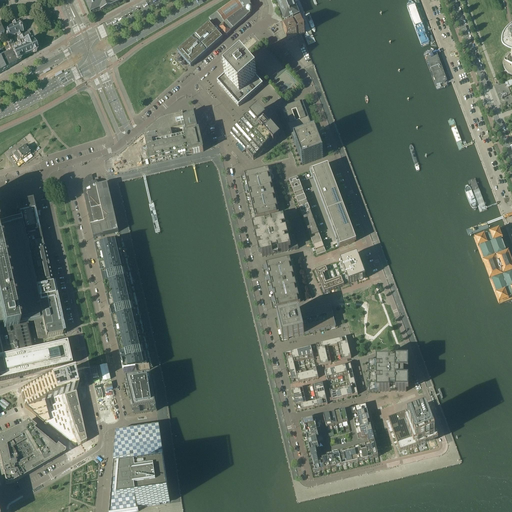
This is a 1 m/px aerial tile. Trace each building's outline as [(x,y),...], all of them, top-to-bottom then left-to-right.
[(84,0),(91,14),(100,10),(101,11),(104,10),(110,7),(113,6),(120,3),(119,2),(122,0),(84,0)] [(225,37),(240,23),(250,14),(250,13),(251,12),(252,10),(251,8),(251,7),(247,0),(234,0),(217,12),(209,18),(212,22),(209,24),(177,52),(191,67),(223,39),(222,38),(225,36),(225,37)] [(298,16),(291,0),(276,0),(285,21),(290,19),(292,18),(298,16)] [(23,32),(22,30),(24,29),(25,30),(25,29),(26,27),(25,27),(25,25),(25,24),(24,24),(22,23),(20,24),(19,22),(18,23),(19,23),(17,24),(16,22),(17,21),(16,21),(12,23),(12,24),(12,23),(13,25),(10,26),(10,27),(7,28),(7,27),(7,28),(4,29),(3,27),(0,28),(3,35),(6,41),(8,40),(8,39),(11,38),(11,37),(14,36),(14,37),(14,36),(16,35),(16,36),(17,35),(18,37),(24,35),(24,36),(25,36),(26,38),(25,38),(26,41),(31,39),(28,32),(24,34),(23,32)] [(295,24),(293,25),(283,28),(287,40),(297,36),(299,35),(305,33),(300,22),(295,24)] [(26,41),(25,38),(26,38),(25,36),(24,36),(24,35),(18,37),(17,38),(17,39),(17,40),(18,41),(18,42),(19,42),(20,42),(20,44),(12,47),(11,46),(12,45),(13,43),(12,41),(10,40),(8,40),(6,41),(9,47),(11,51),(12,53),(16,63),(21,61),(20,59),(23,57),(24,58),(24,57),(28,55),(28,56),(28,55),(32,54),(33,54),(32,53),(36,52),(37,52),(33,43),(33,42),(33,40),(32,40),(31,39),(26,41)] [(429,71),(440,67),(435,52),(434,50),(423,54),(429,71)] [(16,63),(12,53),(5,56),(10,68),(17,63),(16,63)] [(501,63),(500,66),(499,70),(499,74),(500,75),(501,77),(503,78),(507,80),(510,82),(511,81),(511,53),(511,54),(508,56),(504,60),(501,63)] [(0,58),(0,59),(5,70),(10,68),(5,56),(0,58)] [(235,104),(236,104),(238,107),(263,86),(256,78),(241,61),(227,74),(224,77),(217,82),(217,83),(235,104)] [(437,90),(448,86),(446,83),(440,67),(429,71),(437,90)] [(281,110),(294,144),(302,166),(323,158),(315,136),(308,119),(302,102),(281,110)] [(280,139),(264,121),(266,120),(258,111),(256,112),(231,135),(239,144),(235,147),(242,154),(245,151),(253,160),(272,144),(273,145),(280,139)] [(199,132),(195,118),(194,118),(193,116),(183,118),(183,117),(182,118),(182,116),(167,119),(165,120),(162,121),(161,122),(159,123),(157,125),(144,136),(146,145),(152,144),(173,139),(171,132),(185,129),(187,135),(199,132)] [(199,132),(187,135),(185,136),(186,140),(153,148),(152,144),(146,145),(147,149),(151,164),(203,152),(199,132)] [(29,141),(34,148),(39,145),(33,138),(29,141)] [(29,153),(26,149),(25,147),(24,147),(23,145),(16,151),(17,152),(12,155),(17,161),(21,158),(22,159),(29,153)] [(356,242),(328,166),(326,167),(311,172),(312,177),(318,175),(325,194),(321,195),(323,201),(327,200),(342,241),(337,243),(339,248),(356,242)] [(272,169),(244,175),(240,176),(251,220),(282,212),(272,169)] [(118,232),(112,203),(107,184),(100,186),(98,181),(93,182),(92,175),(91,176),(90,176),(89,176),(88,177),(87,177),(86,178),(86,179),(85,179),(84,180),(84,181),(83,182),(83,183),(82,184),(82,186),(82,187),(82,188),(82,189),(82,190),(93,238),(118,232)] [(299,183),(297,177),(289,181),(291,186),(299,183)] [(301,188),(299,183),(291,186),(293,191),(301,188)] [(303,193),(301,188),(293,191),(295,196),(303,193)] [(306,202),(305,197),(296,200),(298,205),(306,202)] [(19,220),(0,224),(0,245),(4,262),(4,264),(5,268),(6,273),(6,275),(7,278),(16,319),(18,326),(16,326),(3,329),(0,329),(0,343),(3,357),(33,351),(27,324),(33,323),(37,340),(45,338),(46,338),(49,338),(54,336),(60,335),(61,335),(63,334),(64,334),(64,333),(62,324),(53,282),(51,283),(32,201),(23,203),(19,204),(16,204),(19,220)] [(308,207),(306,202),(298,205),(300,210),(308,207)] [(313,221),(312,216),(303,219),(305,224),(313,221)] [(298,249),(291,218),(254,227),(262,258),(298,249)] [(315,226),(313,221),(305,224),(307,229),(315,226)] [(511,299),(511,263),(511,262),(499,229),(474,238),(499,305),(511,299)] [(321,240),(319,235),(310,239),(312,243),(321,240)] [(150,370),(121,243),(96,248),(111,313),(110,313),(112,321),(122,360),(121,360),(125,373),(150,370)] [(0,329),(3,329),(16,326),(18,326),(16,319),(7,278),(6,275),(6,273),(5,268),(4,264),(4,262),(0,245),(0,329)] [(357,256),(315,272),(325,293),(366,278),(357,256)] [(293,258),(266,265),(262,266),(272,309),(293,304),(304,302),(293,258)] [(336,328),(330,306),(296,315),(277,319),(282,341),(320,332),(336,328)] [(358,395),(350,365),(352,365),(351,361),(347,363),(346,360),(351,359),(346,338),(316,345),(317,350),(315,350),(315,348),(285,355),(292,385),(290,385),(291,388),(296,387),(296,390),(292,391),(297,412),(327,405),(326,400),(327,400),(328,402),(330,402),(358,395)] [(0,358),(0,381),(17,378),(19,378),(24,376),(71,366),(66,344),(48,348),(40,349),(33,351),(3,357),(0,358)] [(404,380),(404,373),(406,373),(406,360),(395,361),(395,362),(392,362),(389,362),(389,361),(368,361),(368,392),(389,392),(389,391),(395,391),(395,392),(406,392),(406,380),(404,380)] [(27,391),(22,393),(26,407),(45,422),(47,425),(62,437),(74,446),(77,445),(78,446),(86,442),(83,431),(72,379),(72,377),(68,379),(60,381),(27,391)] [(157,411),(153,391),(152,380),(127,384),(134,415),(157,411)] [(0,400),(0,405),(6,409),(9,404),(1,399),(0,400)] [(427,405),(393,418),(405,450),(421,444),(422,447),(443,439),(433,413),(431,414),(427,405)] [(365,406),(350,409),(352,415),(357,414),(367,411),(365,406)] [(345,411),(339,412),(342,424),(347,422),(345,411)] [(339,412),(334,413),(337,425),(342,424),(339,412)] [(334,413),(329,415),(331,426),(337,425),(334,413)] [(329,415),(323,416),(326,428),(331,426),(329,415)] [(302,421),(304,426),(319,423),(317,417),(302,421)] [(24,424),(23,425),(21,426),(18,428),(16,429),(11,432),(8,433),(5,434),(3,435),(0,437),(0,436),(0,461),(3,475),(4,480),(5,484),(7,485),(10,484),(12,484),(13,484),(16,482),(15,482),(63,454),(63,455),(66,453),(28,421),(28,422),(27,421),(24,424)] [(320,428),(319,423),(304,426),(305,431),(320,428)] [(356,429),(355,429),(357,435),(360,434),(372,431),(370,426),(360,428),(356,429)] [(111,488),(109,511),(137,511),(138,511),(138,508),(160,505),(170,504),(165,468),(161,442),(159,427),(137,430),(116,433),(113,463),(112,482),(111,488)] [(321,433),(320,428),(305,431),(306,436),(321,433)] [(322,437),(321,433),(306,436),(307,441),(322,437)] [(323,443),(322,437),(307,441),(308,446),(323,443)] [(367,438),(368,444),(369,444),(373,459),(378,458),(373,437),(367,438)] [(325,448),(323,443),(308,446),(310,452),(315,450),(315,451),(325,448)] [(369,444),(368,444),(365,445),(368,460),(373,459),(369,444)] [(368,460),(365,445),(359,446),(363,461),(368,460)] [(363,461),(359,446),(354,447),(357,462),(363,461)] [(357,462),(354,447),(348,449),(352,464),(357,462)] [(352,464),(348,449),(343,450),(346,465),(352,464)] [(317,456),(315,451),(315,450),(310,452),(315,473),(320,471),(317,462),(316,457),(317,457),(317,456)] [(346,465),(343,450),(337,451),(341,466),(346,465)] [(341,466),(337,451),(332,453),(335,468),(341,466)] [(335,468),(332,453),(326,454),(330,469),(335,468)] [(330,469),(326,454),(321,455),(322,461),(324,470),(330,469)]
